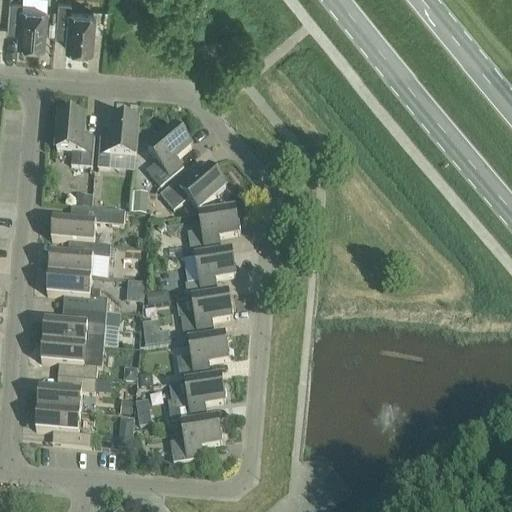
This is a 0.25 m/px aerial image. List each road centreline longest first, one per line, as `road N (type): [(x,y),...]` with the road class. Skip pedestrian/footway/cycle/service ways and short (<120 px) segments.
road 1 (residential): [(35,87),(182,96),(263,185),(272,210),(248,477),(224,490),(91,481)]
road 2 (residential): [(1,474),(35,87)]
road 3 (primary): [(331,0),(511,217)]
road 4 (primary): [(511,104),(425,0)]
